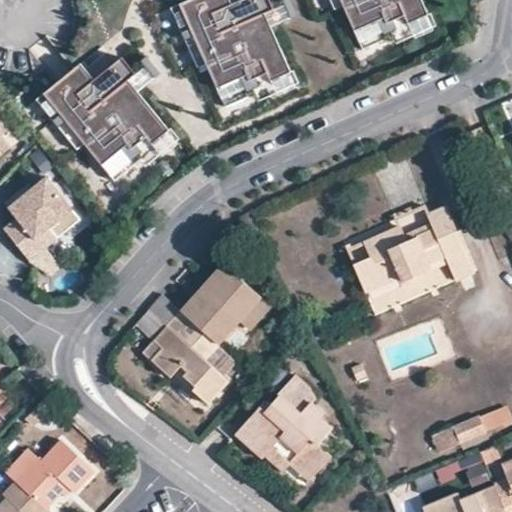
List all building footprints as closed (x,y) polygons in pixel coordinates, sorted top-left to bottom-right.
[(191,0),(176,6),(200,65),(210,61),(227,104),(299,76),(278,24),(304,14),(298,0),(283,0),(276,3),(274,0),(239,0),(236,2),(235,0),(191,0)] [(338,0),(345,15),(355,11),(373,54),(444,25),(434,0),(338,0)] [(74,72),(37,99),(76,150),(85,143),(113,180),(175,134),(140,89),(162,73),(150,57),(133,70),(123,57),(94,79),(88,71),(79,78),(74,72)] [(74,211),(47,177),(34,188),(25,195),(21,191),(6,204),(18,218),(4,230),(31,262),(48,280),(58,272),(42,253),(55,243),(47,234),(55,227),(74,211)] [(34,188),(30,184),(21,191),(25,195),(34,188)] [(399,276),(402,281),(430,268),(428,262),(445,256),(447,262),(454,280),(473,272),(445,207),(428,215),(432,229),(406,240),(400,227),(363,243),(369,258),(353,265),(363,290),(399,276)] [(400,227),(406,240),(432,229),(428,215),(425,207),(397,219),(400,227)] [(63,237),(55,227),(47,234),(55,243),(63,237)] [(347,250),(353,265),(369,258),(363,243),(347,250)] [(428,262),(430,268),(447,262),(445,256),(428,262)] [(186,314),(217,343),(239,319),(259,296),(228,268),(186,314)] [(181,310),(163,294),(143,316),(135,325),(154,341),(155,340),(181,310)] [(239,319),(250,328),(269,305),(259,296),(239,319)] [(229,380),(206,360),(219,344),(217,343),(186,314),(181,310),(155,340),(162,347),(150,359),(170,376),(174,373),(208,403),(229,380)] [(143,352),(150,359),(162,347),(155,340),(154,341),(143,352)] [(264,455),(270,448),(288,465),(294,460),(312,476),(329,457),(324,452),(335,439),(330,433),(331,431),(319,419),(324,414),(312,403),(316,398),(309,387),(295,374),(276,395),(278,398),(264,412),(259,407),(234,434),(260,459),(264,455)] [(456,425),(416,441),(422,456),(463,440),(456,425)] [(44,504),(58,490),(65,481),(70,486),(72,488),(91,468),(58,438),(39,458),(34,455),(22,469),(29,475),(8,497),(22,511),(44,511),(49,508),(44,504)] [(270,448),(264,455),(282,472),(288,465),(270,448)] [(511,511),(511,459),(499,465),(504,478),(492,483),(493,486),(503,511),(511,511)] [(294,460),(288,465),(306,482),(312,476),(294,460)] [(29,475),(22,469),(1,491),(6,496),(8,497),(29,475)] [(58,490),(62,493),(70,486),(65,481),(58,490)] [(503,511),(493,486),(459,500),(456,492),(421,507),(423,511),(503,511)] [(22,511),(8,497),(6,496),(0,503),(0,511),(22,511)]
